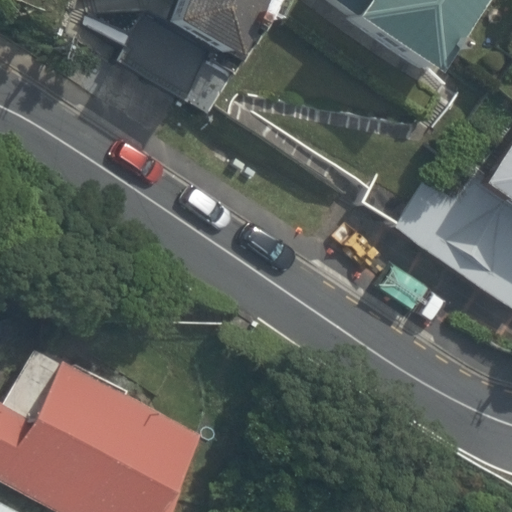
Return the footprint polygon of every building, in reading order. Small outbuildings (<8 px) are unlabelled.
[(241,0),(162,0),(151,21),(212,54),(241,0)] [(470,0),(339,0),(331,12),(421,71),(470,0)] [(511,117),(468,178),(511,208),(511,117)] [(437,135),(380,217),(509,311),(511,305),(511,254),(441,205),(472,161),(437,135)] [(175,430),(19,338),(0,368),(0,486),(43,511),(140,511),(143,509),(132,503),(175,430)]
